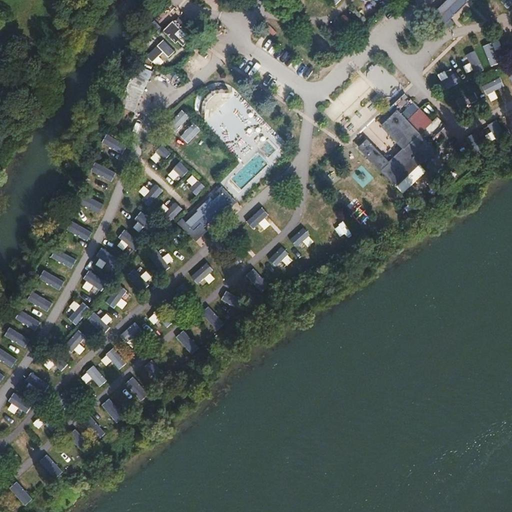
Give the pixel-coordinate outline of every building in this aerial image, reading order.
[(446,0),(447,1),(436,12),(444,20),(451,14),(454,17),(467,4),(465,3),(468,0),(446,0)] [(173,24),(165,32),(176,42),(178,39),(183,44),(189,39),(173,24)] [(500,40),(484,47),(491,67),(508,61),(500,40)] [(471,64),(465,67),(470,76),(485,69),(476,51),(467,56),(471,64)] [(137,110),(154,72),(138,65),(121,103),(137,110)] [(444,91),(462,83),(455,67),(437,76),(444,91)] [(500,98),(497,90),(505,87),(501,78),(484,86),(492,102),(500,98)] [(197,98),(196,109),(206,122),(206,123),(220,140),(221,132),(210,119),(226,120),(225,121),(242,121),(242,107),(235,98),(235,94),(227,93),(223,88),(223,84),(215,83),(197,98)] [(462,111),(481,102),(475,91),(457,100),(462,111)] [(367,141),(359,149),(396,186),(434,149),(397,111),(382,126),(404,149),(389,163),(367,141)] [(469,140),(472,143),(467,148),(478,160),(489,150),(475,134),(469,140)] [(108,135),(104,144),(122,154),(127,145),(108,135)] [(164,146),(153,158),(161,166),(172,154),(164,146)] [(169,174),(178,183),(191,171),(182,162),(169,174)] [(372,179),(364,170),(355,179),(363,188),(372,179)] [(186,184),(200,195),(207,186),(193,175),(186,184)] [(151,208),(166,191),(158,184),(143,200),(151,208)] [(376,213),(387,208),(380,192),(369,196),(376,213)] [(199,212),(187,223),(196,231),(202,224),(205,227),(218,214),(217,213),(228,202),(221,194),(214,201),(210,197),(198,210),(199,212)] [(100,214),(104,206),(91,198),(87,206),(100,214)] [(163,213),(179,219),(183,205),(167,200),(163,213)] [(142,213),(133,228),(144,234),(153,219),(142,213)] [(73,223),(69,232),(90,242),(94,233),(73,223)] [(304,253),(317,242),(305,228),(292,239),(304,253)] [(131,244),(137,249),(142,243),(127,231),(117,244),(126,251),(131,244)] [(284,273),(296,260),(283,247),(270,260),(284,273)] [(74,269),(79,259),(57,249),(53,258),(74,269)] [(105,269),(107,264),(117,269),(122,259),(103,250),(96,265),(105,269)] [(165,271),(176,261),(167,251),(156,261),(165,271)] [(204,278),(211,284),(218,275),(205,264),(192,278),(199,284),(204,278)] [(256,269),(248,276),(264,294),(273,287),(256,269)] [(148,273),(140,276),(138,270),(130,273),(138,291),(153,285),(148,273)] [(45,272),(41,282),(63,290),(66,280),(45,272)] [(96,287),(102,292),(108,284),(92,272),(82,285),(92,293),(96,287)] [(241,313),(247,303),(229,291),(223,301),(241,313)] [(107,301),(124,311),(128,303),(112,293),(107,301)] [(30,303),(50,312),(54,303),(34,294),(30,303)] [(77,299),(71,307),(76,311),(69,319),(78,326),(91,310),(77,299)] [(162,308),(156,315),(170,327),(183,313),(173,305),(166,312),(162,308)] [(211,307),(203,314),(219,332),(227,325),(211,307)] [(38,331),(42,322),(23,311),(18,320),(38,331)] [(108,313),(103,319),(96,312),(89,320),(103,334),(115,321),(108,313)] [(138,324),(101,358),(109,367),(114,361),(119,366),(140,346),(134,339),(143,330),(138,324)] [(11,328),(6,337),(27,348),(32,339),(11,328)] [(79,353),(89,339),(78,331),(68,344),(79,353)] [(177,339),(195,356),(203,348),(185,331),(177,339)] [(0,359),(13,368),(19,359),(0,347),(0,359)] [(55,353),(45,365),(52,371),(56,366),(63,372),(69,364),(55,353)] [(146,368),(162,385),(170,378),(154,360),(146,368)] [(82,378),(88,384),(94,379),(101,388),(109,381),(96,366),(82,378)] [(41,400),(51,386),(32,372),(22,386),(41,400)] [(135,377),(127,384),(143,402),(151,396),(135,377)] [(20,409),(28,414),(34,404),(17,393),(7,408),(17,415),(20,409)] [(118,424),(127,417),(113,398),(104,405),(118,424)] [(94,416),(86,421),(99,441),(107,435),(94,416)] [(41,429),(46,423),(39,418),(34,425),(41,429)] [(76,431),(69,438),(85,452),(92,444),(76,431)] [(50,455),(41,462),(57,481),(65,474),(50,455)] [(20,481),(11,489),(28,507),(36,500),(20,481)]
